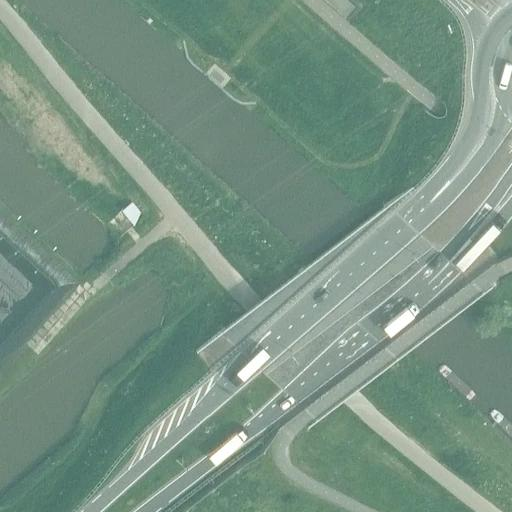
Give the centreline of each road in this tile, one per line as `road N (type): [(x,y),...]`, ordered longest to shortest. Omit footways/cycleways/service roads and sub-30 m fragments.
road 1 (primary): [(410,218),(91,511)]
road 2 (unclassified): [(486,511),(355,406),(174,217)]
road 3 (primary): [(145,511),(454,256)]
road 4 (residential): [(174,217),(0,12)]
road 5 (primary): [(491,31),(479,61),(478,128),(410,218)]
road 6 (primary): [(507,104),(493,138),(455,185),(410,218)]
